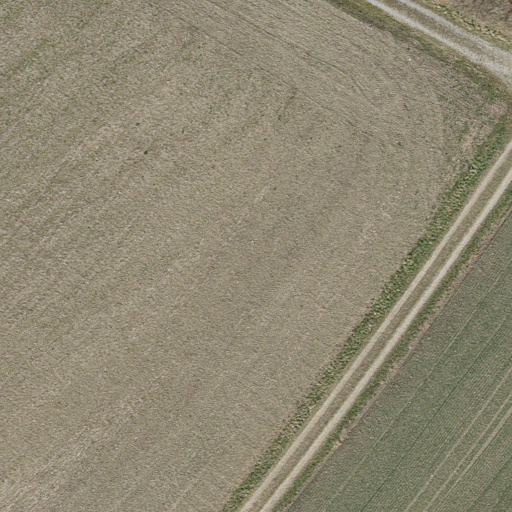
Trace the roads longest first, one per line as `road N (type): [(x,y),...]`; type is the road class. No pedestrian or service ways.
road 1 (track): [(511,168),(388,351),(263,511)]
road 2 (track): [(511,67),(381,0)]
